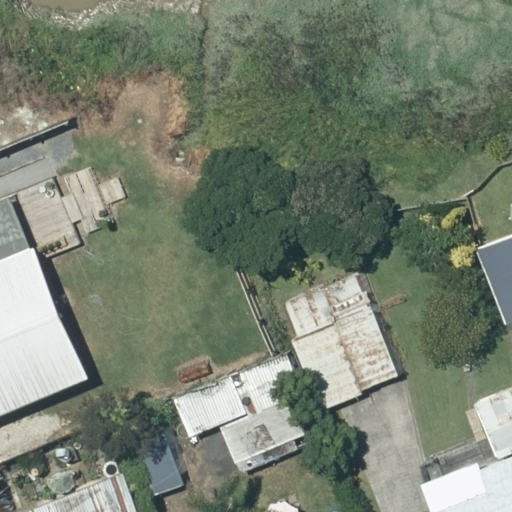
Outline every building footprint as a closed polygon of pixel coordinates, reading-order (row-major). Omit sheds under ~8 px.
[(104,200),(131,273),(182,254),(155,181),(104,200)] [(511,241),(488,251),(511,315),(511,241)] [(366,265),(288,297),(330,400),(407,368),(366,265)] [(296,350),(182,389),(196,428),(283,394),(280,386),(307,376),(296,350)] [(0,360),(0,428),(14,426),(0,360)] [(497,450),(432,476),(446,511),(511,511),(511,381),(482,393),(506,454),(500,457),(497,450)] [(298,390),(228,419),(248,465),(303,442),(299,432),(313,426),(298,390)] [(157,511),(137,459),(5,511),(157,511)]
